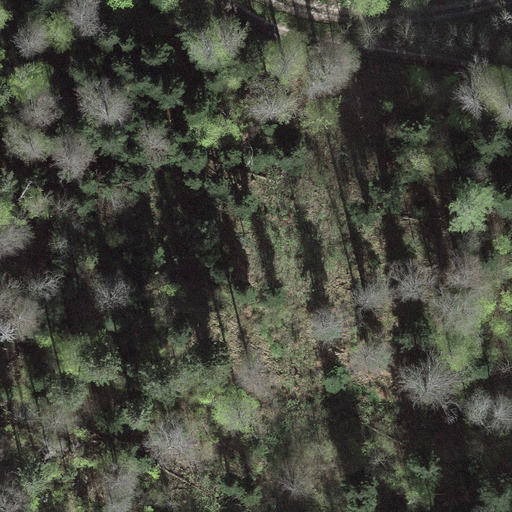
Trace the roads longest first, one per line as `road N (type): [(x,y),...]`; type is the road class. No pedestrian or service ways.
road 1 (track): [(216,0),(284,39),(511,67)]
road 2 (track): [(263,392),(396,402),(511,389)]
road 3 (track): [(300,0),(381,13),(492,0)]
